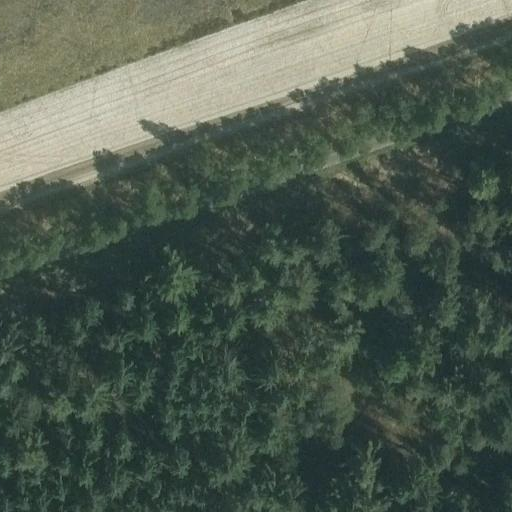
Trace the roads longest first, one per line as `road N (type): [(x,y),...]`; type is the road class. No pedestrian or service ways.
road 1 (unclassified): [(0,275),(511,97)]
road 2 (track): [(0,195),(511,25)]
road 3 (track): [(511,418),(437,511)]
